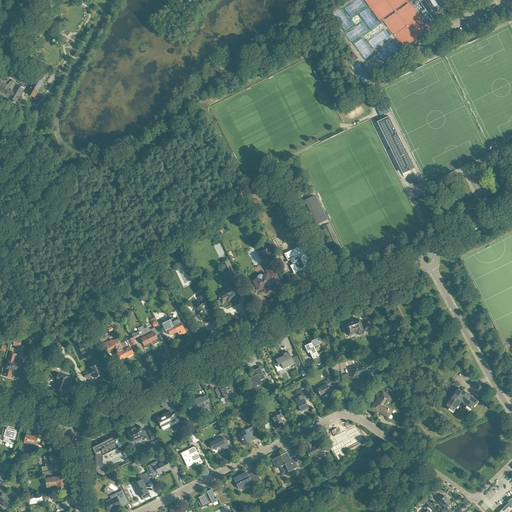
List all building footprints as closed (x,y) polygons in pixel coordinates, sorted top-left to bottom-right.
[(417,0),(425,10),(420,13),(430,26),(437,21),(436,21),(436,20),(441,16),(437,10),(442,6),(437,0),(417,0)] [(6,49),(7,50),(5,54),(0,62),(14,69),(18,61),(20,57),(23,53),(8,45),(6,49)] [(349,59),(349,61),(350,60),(352,62),(357,58),(353,53),(348,57),(349,59)] [(37,77),(36,76),(31,85),(32,86),(27,94),(34,98),(39,90),(44,81),(49,73),(41,69),(37,77)] [(0,93),(1,94),(8,98),(7,98),(15,103),(24,88),(17,84),(17,85),(16,82),(13,80),(11,81),(8,85),(0,80),(0,93)] [(410,171),(409,168),(413,166),(389,116),(377,122),(403,174),(410,171)] [(314,195),(304,200),(311,213),(310,213),(310,214),(311,215),(311,214),(312,215),(308,217),(312,227),(326,220),(314,195)] [(271,256),(269,252),(270,251),(266,245),(261,247),(266,258),(271,256)] [(309,257),(303,245),(291,251),(292,253),(286,256),(288,260),(288,261),(290,260),(293,264),(290,266),(294,272),(294,273),(304,268),(303,267),(306,266),(306,267),(307,267),(303,260),(309,257)] [(229,259),(221,263),(224,268),(228,276),(231,275),(235,272),(231,264),(229,259)] [(187,260),(181,263),(188,278),(193,275),(187,260)] [(271,265),(268,267),(265,268),(268,274),(263,276),(262,275),(261,275),(260,275),(258,276),(258,277),(258,278),(258,279),(254,281),(254,283),(250,285),(253,291),(257,289),(258,290),(263,288),(263,289),(268,287),(267,286),(273,283),(274,284),(279,281),(271,265)] [(232,284),(233,283),(230,278),(227,280),(230,285),(228,286),(229,289),(223,292),(223,293),(222,293),(222,292),(219,294),(219,295),(218,295),(219,298),(220,300),(222,303),(227,300),(228,302),(238,297),(234,288),(232,284)] [(206,303),(210,300),(205,290),(202,291),(203,294),(199,297),(204,303),(197,308),(201,313),(197,315),(201,319),(204,316),(204,317),(211,312),(209,311),(210,310),(210,309),(206,303)] [(173,317),(171,319),(177,332),(179,336),(186,332),(178,316),(174,318),(173,317)] [(158,326),(156,320),(154,317),(150,319),(155,328),(159,326),(158,326)] [(171,319),(162,324),(166,333),(167,333),(166,332),(168,331),(170,335),(177,332),(171,319)] [(371,326),(369,320),(362,323),(361,324),(360,320),(354,322),(354,321),(351,323),(345,325),(349,335),(354,333),(354,332),(357,331),(358,332),(359,335),(364,334),(363,330),(363,329),(364,328),(364,329),(371,326)] [(138,332),(136,333),(137,337),(140,336),(140,334),(141,335),(142,335),(144,338),(141,339),(144,345),(145,347),(147,347),(149,346),(149,347),(149,346),(152,345),(144,329),(143,326),(138,328),(139,332),(139,333),(138,332)] [(148,327),(144,329),(152,345),(154,344),(159,342),(156,335),(158,334),(156,330),(155,328),(150,331),(148,327)] [(50,335),(54,345),(60,343),(57,333),(50,335)] [(312,342),(304,346),(307,350),(308,353),(310,352),(313,359),(314,362),(315,364),(323,360),(326,364),(328,363),(322,352),(318,354),(314,347),(324,342),(321,336),(311,341),(312,342)] [(119,339),(118,339),(120,344),(127,357),(133,353),(130,347),(136,344),(134,340),(134,339),(133,337),(129,340),(124,342),(122,343),(119,339)] [(15,338),(13,345),(20,347),(22,339),(15,338)] [(108,341),(104,343),(106,346),(108,350),(116,346),(119,352),(117,354),(120,360),(123,358),(124,359),(125,359),(126,358),(126,357),(127,357),(120,344),(118,339),(118,338),(113,341),(113,340),(112,340),(112,339),(111,339),(111,340),(110,340),(110,341),(110,342),(109,343),(108,341)] [(15,361),(17,354),(10,352),(5,372),(11,374),(12,370),(18,372),(18,373),(22,374),(22,373),(23,374),(23,373),(23,372),(24,372),(25,370),(24,370),(26,364),(15,361)] [(289,353),(276,360),(276,359),(278,364),(281,363),(283,368),(290,365),(292,368),(301,364),(297,356),(292,358),(289,353)] [(367,381),(373,379),(371,370),(374,369),(370,355),(364,357),(366,364),(350,368),(352,377),(358,376),(358,373),(364,371),(367,381)] [(92,371),(84,374),(85,375),(84,375),(85,376),(86,378),(93,374),(95,378),(103,375),(101,370),(99,364),(97,360),(89,364),(90,367),(92,371)] [(252,371),(253,372),(255,376),(253,377),(253,376),(247,379),(250,385),(249,385),(250,387),(250,386),(252,389),(262,384),(261,380),(265,378),(263,374),(260,368),(257,363),(259,368),(252,371)] [(328,367),(324,369),(322,370),(326,377),(327,377),(329,379),(319,384),(320,387),(317,389),(320,396),(330,391),(328,387),(334,384),(332,378),(333,377),(332,375),(328,367)] [(55,386),(58,387),(57,389),(63,391),(63,390),(69,392),(70,392),(71,396),(76,395),(74,386),(71,385),(73,378),(67,376),(68,375),(58,373),(57,379),(55,386)] [(234,394),(230,387),(230,385),(221,389),(220,387),(215,390),(218,397),(223,394),(225,398),(226,398),(228,402),(230,401),(237,398),(235,393),(234,394)] [(305,401),(309,399),(312,398),(308,389),(303,392),(301,388),(296,391),(299,397),(295,399),(301,412),(301,411),(308,407),(308,408),(309,408),(305,401)] [(478,401),(464,391),(463,392),(458,388),(456,391),(457,392),(456,394),(455,393),(446,405),(449,407),(449,408),(450,407),(454,410),(454,411),(461,402),(466,406),(466,407),(467,405),(472,408),(471,409),(475,405),(476,405),(475,404),(478,401)] [(390,414),(393,410),(393,409),(386,404),(391,397),(383,392),(372,408),(377,412),(379,410),(381,411),(380,412),(387,416),(388,414),(390,414)] [(211,403),(209,399),(207,395),(201,398),(201,397),(195,400),(195,401),(192,402),(192,401),(187,404),(192,414),(200,409),(202,413),(209,409),(207,405),(211,403)] [(285,416),(283,411),(282,409),(280,411),(281,413),(272,418),(277,428),(284,425),(280,418),(285,416)] [(183,417),(182,415),(180,410),(175,413),(175,415),(173,416),(171,411),(162,416),(161,417),(161,416),(160,417),(160,416),(157,417),(158,418),(157,418),(160,424),(160,425),(160,426),(161,425),(161,427),(162,427),(163,430),(173,425),(172,422),(175,420),(177,419),(178,420),(183,417)] [(140,438),(147,434),(150,440),(155,438),(150,428),(143,431),(141,426),(136,429),(135,427),(132,429),(132,430),(128,433),(132,442),(137,439),(138,441),(141,439),(140,438)] [(259,437),(257,433),(254,426),(239,433),(244,444),(250,442),(249,440),(252,438),(253,440),(259,437)] [(5,437),(3,441),(13,444),(14,440),(15,440),(17,432),(16,432),(17,430),(16,430),(16,431),(7,428),(7,429),(6,429),(4,437),(5,437)] [(330,448),(333,452),(333,454),(338,451),(337,449),(338,448),(339,448),(348,443),(348,442),(358,437),(354,430),(342,436),(337,428),(331,431),(334,436),(333,437),(337,445),(335,446),(335,445),(330,448)] [(229,436),(227,432),(226,431),(218,435),(219,437),(211,441),(212,442),(210,443),(213,449),(220,446),(223,450),(228,448),(224,439),(229,436)] [(190,435),(193,442),(199,439),(196,433),(190,435)] [(26,434),(24,443),(36,446),(36,444),(40,445),(40,444),(45,445),(47,446),(49,439),(46,439),(47,437),(42,436),(40,442),(37,441),(39,435),(34,434),(34,437),(26,435),(26,434)] [(96,442),(96,446),(92,448),(95,453),(96,453),(96,470),(100,477),(107,473),(106,474),(102,466),(103,466),(103,455),(103,452),(110,449),(111,451),(118,448),(114,439),(115,439),(114,439),(113,439),(112,438),(106,440),(106,441),(103,443),(103,442),(96,442)] [(306,450),(308,454),(309,456),(310,457),(317,453),(319,457),(326,454),(322,446),(322,445),(321,445),(320,443),(312,447),(310,441),(304,444),(307,449),(306,450)] [(202,463),(200,458),(194,446),(181,453),(188,467),(196,463),(195,462),(201,460),(202,463)] [(287,452),(272,460),(276,468),(280,467),(282,472),(288,469),(289,471),(291,470),(297,467),(295,461),(292,457),(290,458),(287,452)] [(60,454),(44,457),(46,466),(42,467),(43,475),(51,474),(50,467),(51,467),(52,466),(52,468),(59,466),(58,461),(61,461),(60,454)] [(157,461),(147,466),(149,469),(150,468),(153,474),(157,472),(158,473),(166,469),(167,470),(170,468),(168,464),(167,460),(158,464),(157,461)] [(151,478),(149,473),(148,472),(143,474),(145,478),(143,479),(133,484),(139,496),(148,492),(144,483),(144,481),(151,478)] [(247,472),(234,478),(239,489),(248,485),(249,487),(261,481),(256,472),(257,473),(252,476),(251,474),(248,476),(247,472)] [(56,477),(46,479),(47,486),(57,485),(58,489),(59,489),(59,493),(65,492),(65,488),(66,487),(64,476),(60,476),(59,473),(61,473),(60,473),(55,474),(56,477)] [(5,488),(3,486),(0,489),(0,495),(1,496),(0,497),(0,500),(6,506),(7,507),(10,504),(11,506),(17,499),(14,496),(12,499),(3,490),(5,488)] [(451,497),(442,491),(440,489),(436,486),(431,491),(434,494),(437,491),(441,494),(436,498),(445,507),(451,502),(448,499),(451,497)] [(202,504),(202,505),(210,502),(211,501),(213,503),(218,501),(217,499),(218,499),(221,505),(226,502),(227,504),(231,501),(226,492),(223,494),(221,489),(214,492),(212,489),(207,492),(207,493),(198,497),(202,504)] [(109,511),(121,505),(120,505),(122,504),(123,506),(128,503),(122,491),(111,497),(113,499),(105,503),(109,511)] [(511,511),(511,499),(511,498),(508,501),(509,502),(498,511),(507,511),(508,511),(507,511),(511,511)] [(69,511),(67,503),(62,505),(60,505),(61,510),(59,511),(69,511)]
